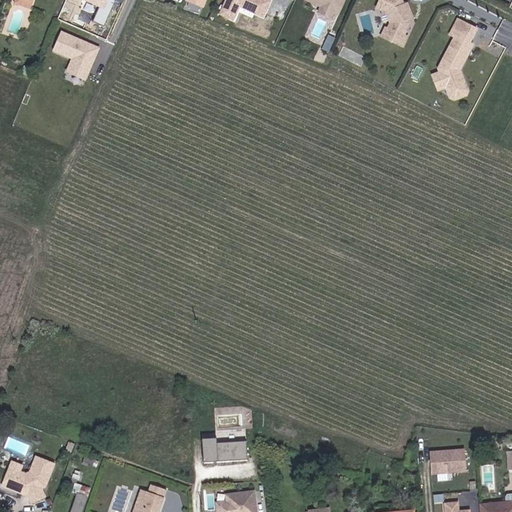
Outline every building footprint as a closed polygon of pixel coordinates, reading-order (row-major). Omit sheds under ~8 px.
[(37,0),(17,0),(16,3),(35,8),(37,0)] [(85,0),(101,5),(95,21),(107,26),(115,0),(85,0)] [(210,0),(190,0),(190,2),(207,9),(210,0)] [(236,20),(241,7),(266,17),(272,0),(225,0),(220,14),(236,20)] [(303,0),(304,0),(318,6),(316,12),(333,19),(335,13),(341,16),(347,0),(303,0)] [(403,0),(379,0),(376,9),(387,13),(390,22),(388,27),(385,25),(381,36),(405,48),(410,36),(406,35),(414,17),(408,2),(405,3),(403,0)] [(458,72),(471,44),(469,43),(475,30),(458,21),(451,36),(455,38),(440,69),(431,73),(439,91),(446,89),(452,91),(465,86),(466,83),(463,76),(460,75),(458,72)] [(62,30),(54,50),(72,58),(67,71),(88,80),(102,46),(62,30)] [(382,41),(377,39),(374,48),(384,52),(387,43),(382,41)] [(467,92),(469,88),(466,83),(465,86),(452,91),(446,89),(451,96),(455,97),(467,92)] [(216,437),(203,438),(204,461),(247,460),(246,441),(217,442),(216,437)] [(465,446),(428,449),(430,474),(467,472),(465,446)] [(481,478),(490,478),(490,456),(481,456),(481,478)] [(28,466),(15,461),(3,488),(30,497),(36,504),(49,497),(46,490),(50,488),(58,466),(38,458),(36,471),(31,474),(25,472),(28,466)] [(62,503),(73,507),(81,484),(70,479),(62,503)] [(164,511),(171,492),(154,486),(152,492),(145,490),(137,511),(164,511)] [(216,511),(257,511),(255,489),(223,493),(224,501),(215,502),(216,511)] [(511,511),(511,501),(484,504),(484,511),(511,511)] [(461,502),(444,503),(444,511),(470,511),(470,509),(462,510),(461,502)]
